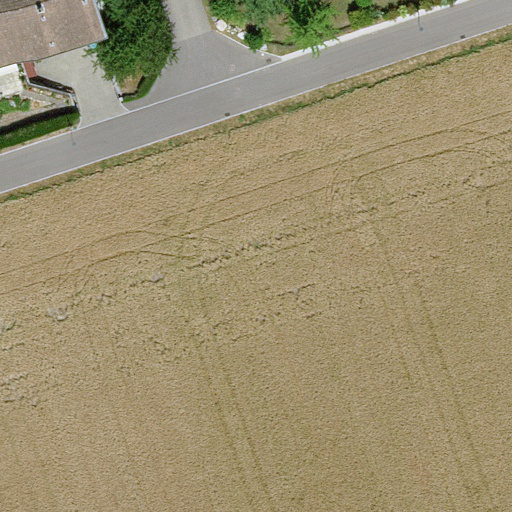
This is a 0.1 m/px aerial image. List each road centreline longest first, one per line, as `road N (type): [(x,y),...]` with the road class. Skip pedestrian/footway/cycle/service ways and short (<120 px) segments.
road 1 (residential): [(511,1),(206,105)]
road 2 (residential): [(206,105),(0,175)]
